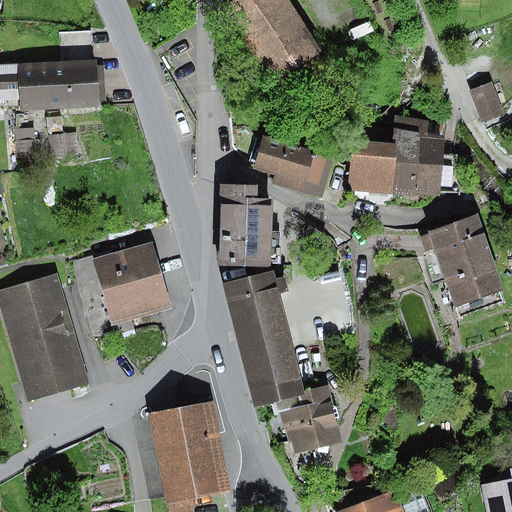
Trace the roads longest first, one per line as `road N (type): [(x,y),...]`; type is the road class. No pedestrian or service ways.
road 1 (tertiary): [(107,0),(168,153),(196,251)]
road 2 (residential): [(0,474),(218,337)]
road 3 (residential): [(211,0),(209,158),(196,251)]
